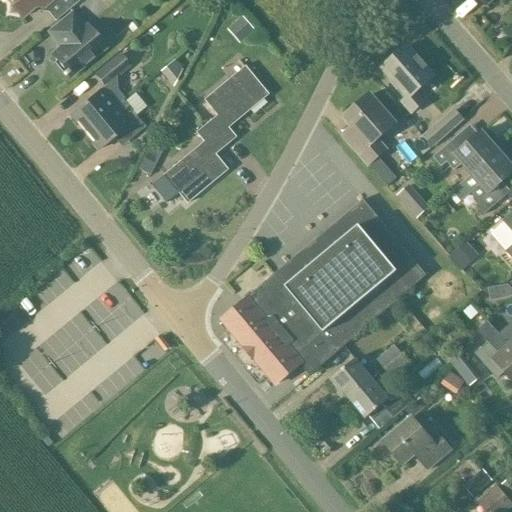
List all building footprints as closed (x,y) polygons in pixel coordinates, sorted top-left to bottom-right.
[(3,0),(9,6),(8,16),(17,16),(21,20),(35,9),(43,10),(54,0),(3,0)] [(72,15),(48,34),(60,49),(51,56),(70,79),(105,50),(86,27),(84,29),(72,15)] [(242,17),(227,31),(239,45),(254,31),(242,17)] [(408,47),(382,70),(407,99),(402,104),(412,114),(423,104),(415,95),(434,77),(408,47)] [(99,92),(70,116),(76,123),(85,134),(85,133),(90,129),(113,110),(123,102),(125,100),(111,83),(131,66),(121,54),(94,76),(104,88),(99,92)] [(244,68),(204,102),(216,117),(208,124),(227,146),(235,139),(228,130),(228,129),(227,128),(244,114),(245,115),(268,96),(244,68)] [(370,97),(344,119),(363,141),(354,149),(368,166),(385,151),(376,141),(394,125),(370,97)] [(85,133),(85,134),(93,144),(99,151),(113,140),(124,131),(131,140),(145,128),(136,117),(131,112),(124,103),(123,102),(113,110),(90,129),(85,133)] [(454,110),(422,137),(433,149),(465,121),(454,110)] [(163,177),(150,187),(165,205),(178,195),(186,205),(209,186),(208,185),(225,171),(226,172),(227,171),(214,156),(227,146),(208,124),(196,134),(203,143),(163,177)] [(455,139),(433,158),(442,168),(447,163),(455,171),(462,165),(472,176),(498,153),(481,133),(479,135),(463,149),(455,139)] [(149,149),(139,169),(149,174),(159,154),(149,149)] [(472,176),(453,192),(462,202),(470,194),(478,203),(475,206),(483,216),(496,205),(488,196),(502,184),(511,175),(511,168),(498,153),(472,176)] [(379,157),(370,165),(389,188),(398,180),(379,157)] [(410,186),(397,197),(417,220),(430,208),(410,186)] [(247,300),(222,321),(243,347),(245,350),(246,349),(253,358),(252,359),(254,361),(255,361),(276,386),(300,366),(310,377),(426,276),(364,202),(365,202),(364,201),(328,231),(327,230),(319,237),(319,238),(275,275),(252,294),(255,297),(249,302),(247,300)] [(462,269),(478,254),(465,241),(450,256),(462,269)] [(489,343),(476,354),(498,379),(504,374),(511,384),(511,349),(499,336),(488,323),(478,331),(489,343)] [(511,324),(499,336),(511,349),(511,324)] [(394,347),(377,361),(385,371),(402,356),(394,347)] [(402,356),(385,371),(393,380),(403,371),(410,366),(402,356)] [(356,360),(332,379),(349,400),(373,380),(356,360)] [(469,367),(459,374),(469,386),(478,379),(469,367)] [(373,380),(349,400),(366,420),(369,418),(383,406),(389,401),(385,395),(391,390),(379,375),(373,380)] [(405,392),(385,409),(394,418),(413,402),(405,392)] [(412,419),(384,442),(403,465),(415,456),(427,470),(450,451),(438,436),(431,442),(412,419)] [(464,480),(470,496),(493,487),(487,471),(464,480)] [(484,511),(506,511),(511,507),(511,504),(497,486),(477,502),(484,511)] [(460,511),(483,511),(474,500),(460,511)]
